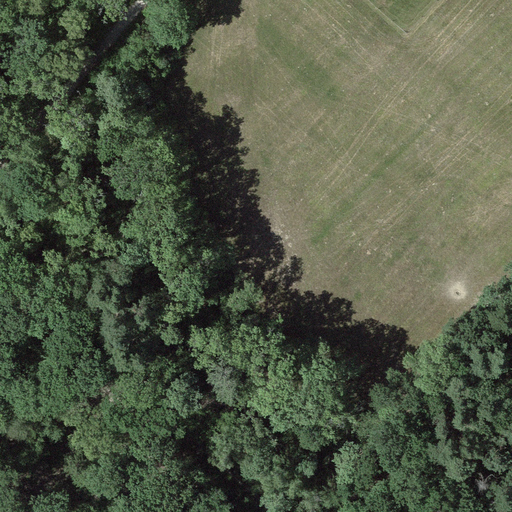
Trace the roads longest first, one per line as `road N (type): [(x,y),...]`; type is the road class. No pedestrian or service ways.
road 1 (track): [(0,271),(130,409),(181,429),(271,511)]
road 2 (track): [(0,161),(147,0)]
